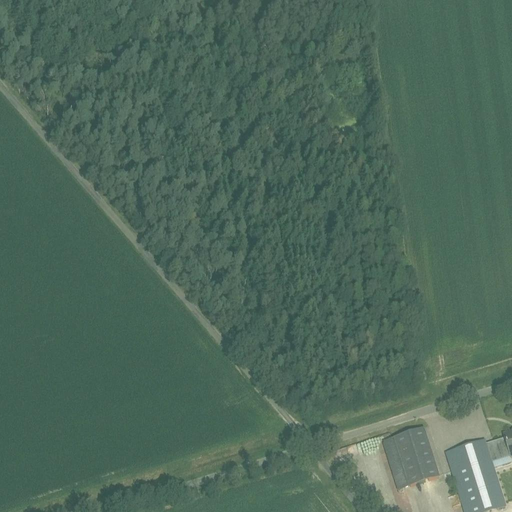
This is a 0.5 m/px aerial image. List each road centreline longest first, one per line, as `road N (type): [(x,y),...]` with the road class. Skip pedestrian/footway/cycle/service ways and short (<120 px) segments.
road 1 (unclassified): [(0,80),(313,451)]
road 2 (residential): [(113,511),(313,451)]
road 3 (residential): [(313,451),(511,388)]
